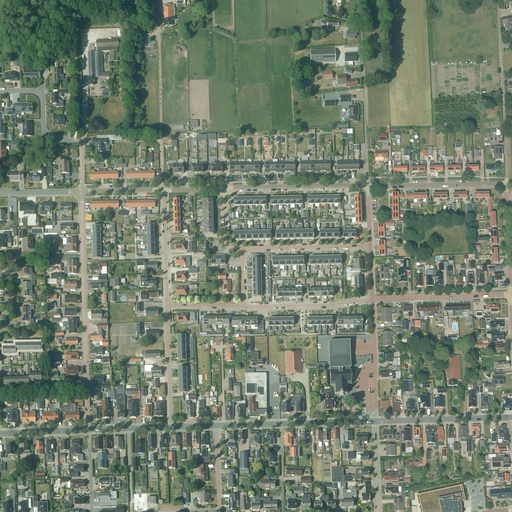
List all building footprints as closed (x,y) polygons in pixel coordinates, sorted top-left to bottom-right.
[(175,20),(175,17),(174,17),(174,5),(166,5),(166,6),(162,6),(163,24),(164,24),(165,26),(172,26),(172,20),(175,20)] [(511,29),(511,17),(504,18),(504,19),(503,19),(504,23),(505,23),(505,28),(507,27),(507,32),(511,31),(511,30),(511,29)] [(127,28),(120,29),(121,41),(128,41),(127,28)] [(356,37),(356,30),(347,31),(348,39),(355,39),(355,37),(356,37)] [(103,73),(102,52),(110,51),(110,61),(118,61),(118,47),(119,47),(118,39),(97,41),(97,48),(97,52),(88,52),(89,78),(88,78),(88,86),(94,85),(94,78),(110,77),(110,73),(103,73)] [(335,62),(336,62),(335,50),(310,51),(311,63),(335,62)] [(349,54),(345,54),(345,62),(356,62),(355,54),(349,54)] [(40,70),(34,70),(24,71),(24,78),(29,78),(29,79),(37,79),(37,77),(40,77),(40,70)] [(61,84),(61,81),(63,81),(63,75),(61,75),(61,71),(52,71),(53,84),(61,84)] [(332,71),(324,72),(324,79),(333,79),(332,71)] [(15,75),(15,74),(5,74),(5,81),(10,81),(10,82),(18,82),(18,75),(15,75)] [(355,79),(346,80),(346,75),(337,76),(338,85),(346,84),(346,87),(356,86),(356,85),(358,85),(357,81),(355,81),(355,79)] [(58,94),(51,94),(51,105),(56,104),(56,107),(63,107),(63,102),(60,102),(60,100),(59,100),(58,97),(62,97),(62,95),(67,95),(67,91),(60,91),(60,94),(58,94)] [(33,113),(32,105),(26,105),(26,104),(16,104),(16,113),(33,113)] [(349,109),(348,109),(348,117),(349,117),(349,120),(353,120),(353,122),(358,122),(357,116),(359,116),(358,106),(348,106),(349,109)] [(64,117),(53,117),(54,125),(60,125),(60,126),(65,126),(64,120),(67,120),(71,120),(71,111),(67,111),(67,117),(64,117)] [(23,137),(32,136),(32,124),(23,124),(23,137)] [(122,140),(122,136),(99,136),(99,138),(109,138),(109,139),(92,139),(92,146),(97,146),(97,154),(105,154),(105,151),(109,151),(109,141),(122,140)] [(503,147),(491,147),(491,150),(494,150),(494,157),(497,157),(497,159),(502,159),(502,155),(504,155),(503,147)] [(59,168),(69,167),(69,165),(70,165),(70,161),(63,161),(63,158),(57,158),(57,164),(59,164),(59,168)] [(358,161),(353,161),(353,173),(355,173),(355,171),(359,170),(361,169),(361,166),(359,166),(358,161)] [(342,171),(342,162),(337,162),(337,163),(337,166),(334,166),(334,170),(337,170),(337,171),(341,171),(342,171)] [(198,164),(198,173),(203,173),(203,172),(206,171),(206,165),(206,163),(203,163),(203,164),(198,164)] [(217,173),(217,163),(212,163),(212,165),(208,165),(209,171),(212,171),(212,173),(217,173)] [(223,163),(217,163),(217,173),(223,173),(223,171),(226,171),(226,163),(223,163)] [(178,174),(178,164),(172,164),(172,166),(169,166),(169,172),(173,172),(173,174),(178,174)] [(178,164),(178,174),(184,173),(184,172),(187,172),(187,165),(184,166),(184,164),(178,164)] [(198,173),(198,164),(192,164),(192,165),(189,165),(189,172),(192,172),(192,173),(198,173)] [(499,170),(499,167),(497,167),(497,164),(486,164),(487,170),(489,170),(489,172),(497,172),(497,170),(499,170)] [(69,167),(59,168),(59,172),(57,172),(57,177),(64,177),(63,174),(70,174),(70,170),(69,170),(69,167)] [(45,177),(45,168),(41,168),(41,171),(38,171),(38,174),(29,174),(29,182),(32,182),(40,182),(40,175),(41,175),(41,177),(45,177)] [(109,172),(106,172),(106,170),(99,170),(99,172),(99,179),(109,179),(109,172)] [(118,172),(115,172),(115,170),(113,170),(113,172),(109,172),(109,179),(118,178),(118,172)] [(126,178),(136,178),(136,172),(131,172),(131,170),(129,170),(129,172),(126,172),(126,178)] [(138,172),(136,172),(136,178),(145,178),(145,172),(141,172),(141,170),(138,170),(138,172)] [(149,172),(145,172),(145,178),(154,178),(154,171),(151,171),(151,170),(149,170),(149,172)] [(99,172),(94,172),(94,171),(92,171),(92,172),(90,173),(90,179),(99,179),(99,172)] [(23,179),(23,172),(20,172),(20,173),(7,173),(7,181),(20,180),(20,179),(23,179)] [(394,202),(399,201),(399,198),(404,198),(404,194),(399,195),(399,193),(394,193),(394,202)] [(461,199),(461,193),(454,193),(454,199),(460,199),(460,201),(462,201),(462,199),(461,199)] [(483,198),(483,199),(483,201),(485,201),(485,198),(489,198),(489,206),(492,205),(492,198),(490,198),(490,193),(483,193),(483,198)] [(423,202),(423,199),(422,194),(414,194),(414,195),(407,195),(407,198),(415,198),(415,200),(420,199),(420,202),(423,202)] [(441,199),(441,194),(434,194),(435,199),(440,199),(440,202),(443,202),(443,199),(441,199)] [(179,206),(179,205),(179,201),(184,201),(184,198),(179,198),(179,199),(173,200),(174,206),(179,206)] [(213,217),(213,213),(213,208),(213,204),(213,200),(203,200),(203,204),(203,206),(201,206),(201,209),(201,211),(203,211),(203,213),(203,217),(213,217)] [(132,210),(132,208),(135,208),(135,201),(127,201),(127,208),(130,208),(130,210),(132,210)] [(135,208),(139,208),(139,210),(141,210),(141,208),(145,208),(145,201),(135,201),(135,208)] [(152,210),(152,208),(155,207),(155,201),(145,201),(145,208),(146,208),(146,211),(150,211),(150,210),(152,210)] [(20,208),(20,211),(24,211),(24,215),(34,215),(34,208),(34,206),(29,206),(29,202),(20,202),(20,208)] [(94,208),(99,208),(99,202),(90,202),(90,208),(92,208),(92,210),(94,210),(94,208)] [(106,208),(109,208),(109,202),(99,202),(99,208),(104,208),(104,210),(106,210),(106,208)] [(109,208),(113,208),(113,210),(115,210),(115,208),(119,208),(119,202),(109,202),(109,208)] [(42,204),(42,211),(41,211),(41,214),(41,215),(45,215),(46,214),(46,211),(52,211),(52,204),(42,204)] [(179,206),(174,206),(174,213),(179,213),(179,212),(179,208),(184,207),(184,205),(179,205),(179,206)] [(492,205),(489,206),(489,214),(491,213),(491,219),(489,219),(489,221),(491,221),(491,220),(497,220),(496,213),(492,213),(492,205)] [(0,221),(11,221),(11,214),(8,214),(7,214),(5,215),(5,211),(0,211),(0,221)] [(180,219),(180,218),(179,214),(184,214),(184,211),(179,212),(179,213),(174,213),(174,220),(180,219)] [(55,226),(55,215),(52,215),(52,222),(44,222),(44,227),(55,226)] [(361,215),(355,215),(351,215),(351,218),(356,218),(356,223),(361,223),(361,215)] [(213,221),(213,217),(203,217),(204,221),(204,223),(201,223),(201,226),(202,228),(204,228),(204,230),(204,234),(214,234),(214,230),(213,226),(213,221)] [(180,226),(180,225),(180,221),(184,221),(184,218),(180,218),(180,219),(174,220),(174,226),(180,226)] [(491,220),(491,221),(491,226),(486,226),(486,228),(492,228),(492,227),(497,227),(497,220),(491,220)] [(380,230),(388,230),(388,229),(385,229),(385,225),(395,225),(395,222),(385,222),(385,223),(379,224),(380,230)] [(180,226),(174,226),(175,233),(180,233),(180,228),(185,227),(185,225),(180,225),(180,226)] [(33,250),(33,239),(26,239),(26,232),(19,232),(19,239),(23,239),(23,250),(33,250)] [(12,243),(12,238),(10,238),(10,233),(3,233),(3,237),(0,237),(0,248),(7,248),(7,243),(12,243)] [(492,238),(492,237),(490,237),(490,240),(492,240),(493,245),(498,245),(498,238),(492,238)] [(380,248),(388,248),(388,247),(386,247),(386,243),(388,243),(388,240),(386,240),(386,241),(380,241),(380,248)] [(179,251),(185,251),(185,242),(179,243),(175,243),(175,250),(179,250),(179,251)] [(100,250),(93,250),(93,258),(101,258),(100,253),(105,253),(109,253),(109,251),(105,252),(105,250),(100,250)] [(179,258),(175,258),(176,265),(180,265),(180,266),(183,266),(183,265),(186,265),(186,259),(186,257),(185,257),(179,258)] [(355,268),(350,269),(350,268),(347,268),(347,274),(351,273),(360,273),(360,270),(363,270),(363,259),(355,260),(355,268)] [(136,267),(137,267),(137,269),(145,269),(145,270),(155,270),(155,269),(157,269),(157,264),(155,264),(155,263),(145,263),(145,260),(136,260),(136,267)] [(410,271),(410,264),(410,261),(404,261),(404,270),(399,270),(400,282),(407,282),(407,271),(410,271)] [(106,267),(106,263),(103,263),(103,262),(98,262),(98,265),(91,265),(91,266),(89,266),(89,271),(91,271),(91,272),(102,272),(101,267),(106,267)] [(390,279),(389,270),(394,270),(394,265),(387,265),(387,268),(382,268),(382,276),(382,280),(390,279)] [(35,279),(35,274),(32,274),(32,269),(23,269),(23,272),(21,272),(22,276),(29,276),(29,279),(35,279)] [(466,278),(466,271),(460,272),(460,277),(457,277),(457,285),(464,285),(464,278),(466,278)] [(186,280),(186,272),(180,273),(176,273),(176,280),(180,280),(180,281),(186,280)] [(483,273),(482,273),(482,272),(476,272),(476,277),(478,277),(478,284),(484,284),(484,276),(483,273)] [(502,277),(504,277),(504,273),(502,273),(502,272),(495,272),(495,281),(502,281),(502,277)] [(359,274),(352,274),(347,274),(347,278),(352,278),(355,278),(355,290),(363,290),(363,277),(360,277),(359,274)] [(141,282),(140,282),(140,287),(145,287),(156,287),(156,280),(148,280),(147,276),(140,277),(141,282)] [(23,290),(32,290),(32,285),(35,285),(35,280),(29,280),(29,283),(22,283),(22,287),(23,287),(23,290)] [(101,289),(101,287),(104,287),(104,289),(107,289),(107,281),(101,281),(101,283),(90,283),(90,290),(101,289)] [(231,291),(231,281),(223,281),(223,291),(225,291),(225,293),(229,293),(229,291),(231,291)] [(308,297),(314,297),(314,289),(308,289),(308,285),(305,286),(305,295),(308,295),(308,297)] [(333,289),(327,289),(327,297),(333,297),(333,294),(336,294),(336,288),(336,285),(333,285),(333,289)] [(276,290),(276,289),(276,286),(273,286),(273,289),(273,295),(276,295),(276,298),(283,298),(283,287),(282,287),(282,290),(276,290)] [(302,295),(305,295),(305,286),(301,286),(302,289),(295,289),(295,298),(302,297),(302,295)] [(187,295),(187,287),(181,288),(176,288),(177,295),(181,295),(181,296),(187,295)] [(32,290),(23,290),(23,293),(22,293),(22,297),(29,297),(29,300),(35,300),(35,294),(32,294),(32,290)] [(147,291),(147,292),(141,292),(141,300),(147,300),(147,298),(156,298),(156,297),(158,297),(158,292),(156,292),(156,291),(147,291)] [(22,315),(31,315),(31,310),(34,310),(34,305),(28,305),(28,308),(20,308),(21,312),(22,312),(22,315)] [(441,305),(429,306),(429,317),(434,317),(434,315),(437,314),(437,311),(441,311),(441,305)] [(446,311),(453,311),(453,317),(458,316),(458,311),(458,305),(446,305),(446,311)] [(412,312),(412,306),(404,306),(404,312),(409,312),(409,316),(412,316),(412,312)] [(417,312),(423,312),(424,317),(429,317),(429,306),(417,306),(417,312)] [(397,309),(393,309),(393,308),(382,309),(382,314),(383,314),(384,323),(391,323),(391,314),(393,314),(393,315),(397,314),(397,309)] [(159,315),(158,310),(155,310),(155,309),(146,309),(146,317),(153,317),(153,315),(159,315)] [(104,314),(102,314),(102,312),(91,312),(91,320),(101,320),(101,323),(107,323),(107,317),(104,317),(104,314)] [(188,322),(188,314),(182,314),(182,315),(177,315),(178,322),(182,322),(188,322)] [(31,315),(22,315),(22,318),(21,318),(21,322),(28,322),(28,325),(34,325),(34,320),(31,320),(31,315)] [(232,328),(232,327),(232,320),(229,321),(229,317),(223,317),(223,325),(229,325),(229,328),(232,328)] [(251,326),(255,326),(255,328),(257,328),(257,329),(260,329),(260,327),(263,327),(263,321),(258,321),(257,318),(251,318),(251,326)] [(96,331),(96,334),(92,334),(92,335),(91,335),(91,340),(96,340),(96,341),(103,341),(103,333),(103,331),(108,331),(108,325),(96,325),(96,331)] [(394,337),(394,332),(383,332),(383,338),(384,338),(384,346),(392,346),(392,337),(394,337)] [(497,342),(497,340),(505,340),(505,334),(497,334),(497,332),(488,332),(488,338),(492,337),(493,342),(497,342)] [(214,346),(223,346),(222,340),(220,340),(220,338),(214,338),(214,346)] [(350,341),(329,342),(330,371),(330,372),(330,383),(331,383),(331,385),(335,385),(336,394),(340,394),(340,395),(343,395),(343,394),(347,394),(347,384),(351,384),(351,382),(352,382),(351,371),(350,341)] [(492,352),(494,352),(494,353),(506,352),(505,345),(502,346),(502,343),(494,344),(494,347),(492,348),(492,352)] [(234,359),(234,349),(233,349),(233,344),(228,344),(228,347),(228,349),(226,349),(227,359),(228,359),(228,361),(233,361),(233,359),(234,359)] [(301,374),(301,351),(286,351),(286,374),(301,374)] [(250,361),(250,367),(257,366),(263,365),(262,361),(258,361),(258,352),(250,353),(250,361)] [(401,365),(400,358),(393,358),(393,354),(384,354),(384,363),(393,362),(393,368),(401,368),(401,365)] [(460,356),(454,356),(446,357),(447,373),(448,373),(448,380),(450,380),(450,386),(458,386),(458,381),(461,380),(460,356)] [(161,376),(160,369),(153,370),(152,366),(145,366),(145,372),(151,372),(152,376),(161,376)] [(390,373),(390,376),(392,376),(392,379),(401,379),(400,368),(396,368),(396,372),(392,373),(390,373)] [(245,371),(245,374),(246,374),(246,395),(250,394),(255,394),(255,398),(250,398),(250,408),(249,409),(249,411),(250,411),(250,418),(257,418),(258,416),(267,416),(266,398),(265,398),(265,374),(254,374),(254,370),(249,370),(249,371),(245,371)] [(492,381),(492,384),(489,384),(489,389),(495,389),(495,385),(505,385),(504,376),(504,374),(494,375),(495,381),(492,381)] [(402,381),(403,392),(412,392),(411,380),(402,381)] [(125,405),(124,388),(116,388),(117,391),(111,391),(111,393),(111,401),(116,401),(116,412),(117,412),(118,418),(125,418),(124,405),(125,405)] [(335,406),(335,403),(334,400),(332,400),(331,393),(326,393),(326,400),(324,400),(324,405),(325,405),(325,410),(330,410),(335,410),(335,406)] [(401,411),(400,402),(397,402),(397,396),(393,396),(393,408),(394,408),(394,412),(395,412),(395,413),(399,413),(399,411),(401,411)] [(431,408),(430,400),(430,396),(421,396),(421,404),(424,404),(424,408),(431,408)] [(482,404),(482,410),(491,410),(491,404),(492,404),(492,396),(481,397),(482,404)] [(294,406),(293,398),(287,399),(288,403),(282,403),(282,413),(290,413),(289,407),(294,406)] [(293,398),(294,406),(296,406),(296,413),(303,413),(303,403),(301,403),(301,398),(293,398)] [(445,407),(445,398),(436,398),(436,403),(435,403),(435,408),(445,407)] [(503,398),(503,401),(504,411),(511,411),(511,399),(510,400),(510,401),(507,401),(507,398),(503,398)] [(14,408),(17,408),(17,400),(11,400),(11,399),(4,399),(4,406),(11,405),(11,408),(14,408)] [(389,415),(389,400),(385,400),(381,400),(381,415),(385,415),(389,415)] [(417,413),(417,408),(416,408),(416,400),(408,400),(408,403),(407,403),(407,408),(408,408),(408,413),(417,413)] [(111,415),(110,410),(109,410),(109,401),(108,401),(102,401),(102,419),(110,419),(109,415),(111,415)] [(137,413),(137,401),(128,401),(129,414),(130,414),(130,418),(136,418),(136,413),(137,413)] [(164,410),(164,402),(156,403),(156,410),(155,410),(155,416),(158,416),(158,417),(163,417),(163,410),(164,410)] [(194,412),(194,405),(190,405),(190,402),(186,402),(186,413),(187,413),(187,418),(193,418),(193,413),(194,412)] [(225,407),(226,407),(226,414),(227,414),(227,419),(232,419),(232,416),(233,416),(233,407),(234,407),(234,404),(230,404),(229,402),(225,402),(225,407)] [(58,412),(58,410),(56,411),(56,409),(53,409),(53,404),(50,405),(50,407),(51,422),(58,421),(58,412)] [(199,404),(199,418),(208,418),(208,408),(203,408),(203,404),(199,404)] [(239,404),(239,407),(237,407),(237,413),(238,413),(238,419),(243,418),(243,416),(244,416),(244,409),(245,409),(245,404),(239,404)] [(46,407),(47,412),(46,412),(46,413),(43,413),(43,422),(51,422),(50,407),(46,407)] [(213,407),(213,417),(215,417),(215,419),(219,419),(219,417),(221,417),(220,407),(213,407)] [(11,408),(6,408),(6,412),(7,412),(8,424),(16,424),(16,421),(17,421),(17,412),(14,412),(14,408),(11,408)] [(509,438),(508,432),(507,432),(507,426),(501,426),(501,430),(500,430),(500,438),(504,438),(505,441),(506,441),(509,441),(509,438)] [(467,442),(468,453),(472,453),(472,441),(468,442),(467,427),(460,427),(460,442),(467,442)] [(436,433),(436,428),(426,428),(426,434),(427,434),(428,443),(435,443),(435,433),(436,433)] [(331,440),(333,440),(334,447),(339,447),(339,432),(337,432),(337,430),(333,430),(333,432),(331,432),(331,440)] [(292,437),(292,431),(284,431),(284,437),(283,437),(284,446),(291,445),(291,437),(292,437)] [(301,433),(301,436),(299,436),(299,441),(308,441),(308,433),(307,433),(306,431),(302,431),(302,433),(301,433)] [(322,432),(320,432),(320,431),(316,431),(316,433),(313,433),(313,436),(314,436),(314,442),(322,442),(322,432)] [(344,437),(340,437),(341,449),(347,449),(346,442),(351,441),(351,431),(344,432),(344,437)] [(259,445),(259,438),(258,438),(258,432),(249,433),(249,438),(250,445),(259,445)] [(400,441),(400,435),(396,435),(394,435),(394,432),(384,432),(384,440),(396,439),(396,441),(400,441)] [(235,443),(235,433),(231,433),(227,433),(227,443),(228,443),(228,447),(235,447),(235,443)] [(275,445),(275,440),(274,440),(274,434),(267,434),(267,439),(265,439),(265,445),(275,445)] [(358,447),(362,447),(364,446),(364,444),(362,444),(362,442),(367,441),(367,434),(356,434),(356,442),(358,442),(358,447)] [(180,447),(179,440),(179,436),(172,436),(172,440),(171,440),(171,448),(180,447)] [(114,456),(114,459),(114,463),(118,463),(118,453),(117,453),(117,450),(122,450),(122,442),(121,442),(121,438),(115,438),(115,442),(114,442),(114,450),(114,456)] [(102,450),(101,439),(94,439),(95,443),(94,443),(94,448),(95,448),(95,450),(102,450)] [(72,455),(78,455),(79,461),(83,461),(83,454),(80,454),(80,447),(80,441),(72,441),(72,447),(71,447),(72,455)] [(144,453),(144,441),(136,441),(136,454),(144,453)] [(54,453),(54,442),(47,442),(46,442),(47,460),(53,460),(53,457),(52,457),(52,454),(54,454),(54,453)] [(509,449),(509,443),(506,443),(496,444),(496,452),(508,452),(508,449),(509,449)] [(15,455),(14,444),(13,445),(12,444),(8,444),(8,445),(6,445),(7,452),(1,453),(1,459),(5,458),(5,455),(15,455)] [(396,456),(396,445),(387,445),(387,456),(396,456)] [(106,469),(106,452),(98,452),(98,469),(106,469)] [(240,459),(240,470),(248,469),(248,453),(240,453),(240,459)] [(510,468),(510,462),(509,462),(509,458),(503,459),(503,458),(496,458),(496,454),(489,455),(489,458),(493,458),(494,468),(502,468),(510,468)] [(422,465),(422,461),(419,461),(419,460),(408,460),(409,467),(406,467),(406,477),(410,477),(410,468),(416,468),(416,467),(420,467),(420,465),(422,465)] [(331,468),(331,483),(356,482),(356,480),(361,480),(361,476),(369,476),(369,470),(361,470),(355,470),(355,475),(343,476),(343,467),(337,468),(337,464),(335,464),(331,464),(331,468)] [(207,482),(207,465),(199,465),(200,482),(207,482)] [(84,473),(84,466),(74,467),(74,470),(70,470),(70,478),(78,477),(78,473),(84,473)] [(286,469),(286,475),(297,475),(297,477),(301,476),(301,468),(286,469)] [(238,479),(237,469),(231,469),(231,475),(228,475),(228,488),(235,488),(235,479),(238,479)] [(396,480),(396,477),(399,477),(399,473),(396,473),(396,472),(387,472),(387,474),(385,474),(385,479),(387,479),(387,480),(396,480)] [(502,478),(502,482),(510,482),(509,474),(502,474),(502,475),(498,475),(498,478),(502,478)] [(275,488),(275,482),(269,482),(269,480),(259,480),(259,489),(269,489),(269,488),(275,488)] [(366,501),(370,501),(370,494),(369,494),(369,483),(362,484),(362,495),(361,495),(361,501),(362,501),(362,502),(366,502),(366,501)] [(399,493),(399,487),(392,487),(392,485),(386,485),(387,488),(386,488),(387,493),(392,493),(392,494),(399,493)] [(463,485),(419,494),(419,495),(421,503),(421,506),(422,511),(463,511),(463,508),(463,502),(467,501),(463,485)] [(347,495),(347,507),(353,507),(353,500),(349,500),(349,498),(351,498),(351,496),(356,496),(356,487),(352,487),(352,490),(351,490),(351,493),(346,493),(347,495)] [(498,497),(498,499),(506,499),(506,498),(511,498),(511,489),(497,490),(497,491),(490,491),(491,497),(498,497)] [(208,492),(199,492),(199,499),(200,499),(200,504),(208,504),(208,492)] [(257,492),(258,498),(251,498),(251,504),(252,511),(260,510),(259,503),(259,500),(262,499),(262,492),(257,492)] [(244,498),(240,498),(241,511),(247,511),(247,504),(249,504),(249,502),(249,493),(244,494),(244,498)] [(231,498),(229,498),(229,511),(236,511),(236,507),(239,507),(238,502),(238,498),(238,494),(235,494),(232,494),(231,494),(231,498)] [(84,504),(84,497),(76,498),(76,495),(71,495),(68,496),(68,501),(70,501),(70,504),(72,504),(72,505),(84,504)] [(296,509),(296,499),(295,495),(291,495),(291,499),(287,499),(287,509),(296,509)] [(310,509),(310,498),(310,495),(304,495),(301,499),(302,509),(310,509)] [(47,511),(47,503),(38,503),(38,496),(33,496),(34,508),(38,508),(38,511),(47,511)] [(324,502),(324,496),(321,496),(321,498),(318,498),(318,502),(314,503),(314,509),(322,508),(322,503),(324,502)] [(324,496),(324,502),(327,502),(327,508),(335,508),(335,502),(331,502),(331,496),(324,496)] [(25,499),(25,503),(19,503),(19,511),(27,511),(27,506),(31,506),(31,499),(25,499)] [(277,510),(276,502),(270,502),(270,499),(264,499),(264,510),(277,510)] [(404,511),(403,499),(394,499),(395,503),(396,503),(396,511),(404,511)]
